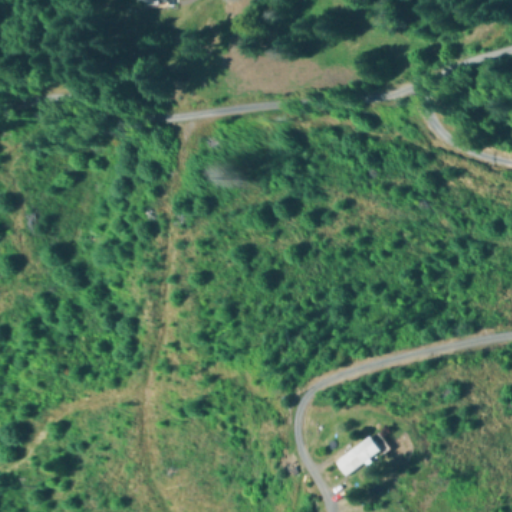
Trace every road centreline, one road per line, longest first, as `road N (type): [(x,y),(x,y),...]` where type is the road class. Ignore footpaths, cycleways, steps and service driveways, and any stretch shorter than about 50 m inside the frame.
road 1 (residential): [(406,84),(409,128),(423,143),(511,164),(502,332),(445,339),(304,381),(286,400),(286,437),(329,511)]
road 2 (residential): [(511,31),(375,95),(148,119)]
